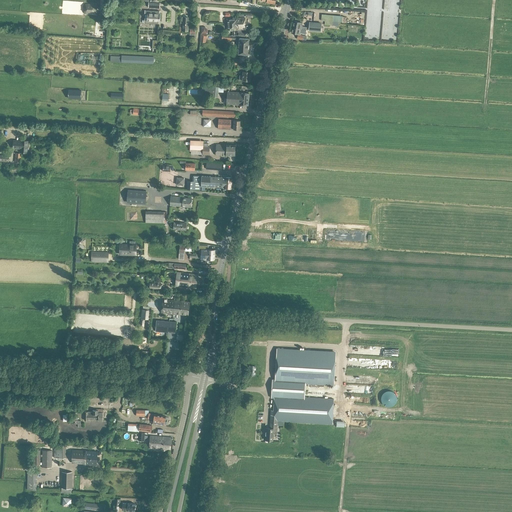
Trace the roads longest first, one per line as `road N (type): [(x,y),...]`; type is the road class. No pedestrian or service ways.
road 1 (secondary): [(204,379),(285,14)]
road 2 (unclassified): [(511,330),(260,315),(249,317),(243,337)]
road 3 (unclassified): [(0,371),(189,375)]
road 4 (unknown): [(230,384),(267,391),(273,345),(345,349)]
road 5 (residential): [(160,511),(189,375)]
road 6 (unclassified): [(203,511),(230,384)]
road 7 (secondary): [(202,387),(168,511)]
road 8 (secondary): [(178,511),(202,387)]
road 9 (track): [(340,511),(349,417),(341,389)]
